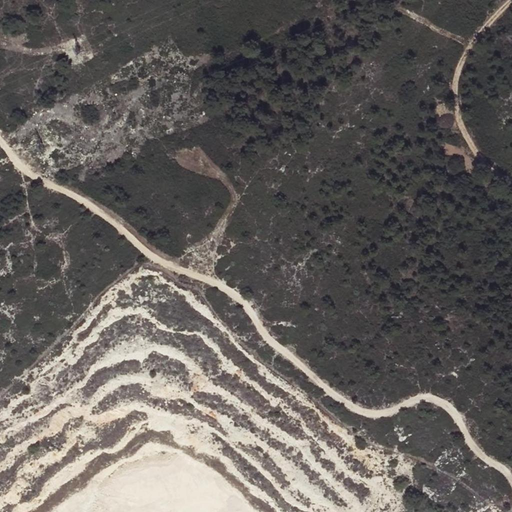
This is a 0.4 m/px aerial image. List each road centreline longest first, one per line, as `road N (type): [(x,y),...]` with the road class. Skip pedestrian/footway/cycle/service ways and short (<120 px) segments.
road 1 (track): [(0,140),(26,168),(97,203),(154,258),(239,295),(281,351),(344,403),(379,418),(416,396),(449,408),(478,451),(511,478)]
road 2 (track): [(510,0),(474,40),(453,88),(454,116),(470,149),(511,183)]
